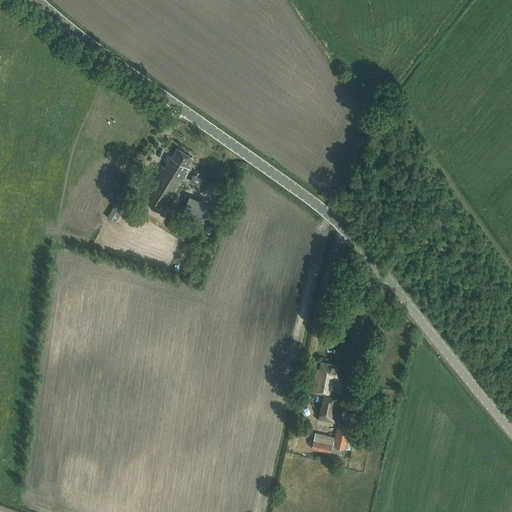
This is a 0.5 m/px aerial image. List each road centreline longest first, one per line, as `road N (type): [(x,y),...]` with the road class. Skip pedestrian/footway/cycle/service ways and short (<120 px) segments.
road 1 (tertiary): [(333,218),(34,0)]
road 2 (track): [(333,218),(263,511)]
road 3 (tertiary): [(333,218),(511,426)]
